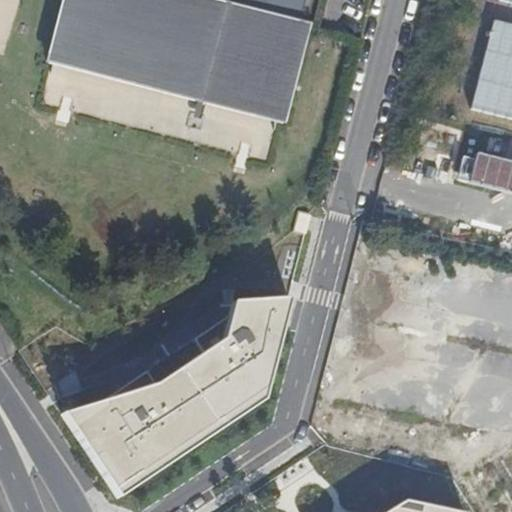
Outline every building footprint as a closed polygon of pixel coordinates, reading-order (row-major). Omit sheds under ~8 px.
[(63,0),(47,62),(280,121),(307,22),(299,19),(303,0),(63,0)] [(511,24),(483,19),(464,112),(511,121),(511,0),(493,0),(511,4),(511,24)] [(283,316),(287,300),(233,302),(229,316),(193,340),(202,354),(155,385),(146,371),(100,402),(101,407),(68,428),(90,461),(97,456),(123,496),(181,456),(176,449),(265,388),(283,316)] [(511,511),(511,452),(485,464),(506,511),(511,511)] [(390,511),(453,511),(406,502),(390,511)]
